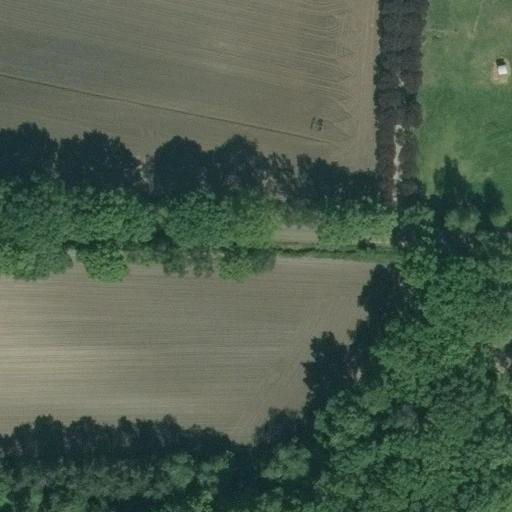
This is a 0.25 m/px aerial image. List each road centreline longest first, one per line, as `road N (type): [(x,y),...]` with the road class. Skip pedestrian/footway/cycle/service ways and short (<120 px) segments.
road 1 (residential): [(0,218),(394,236)]
road 2 (track): [(285,511),(431,237)]
road 3 (residential): [(406,0),(394,236)]
